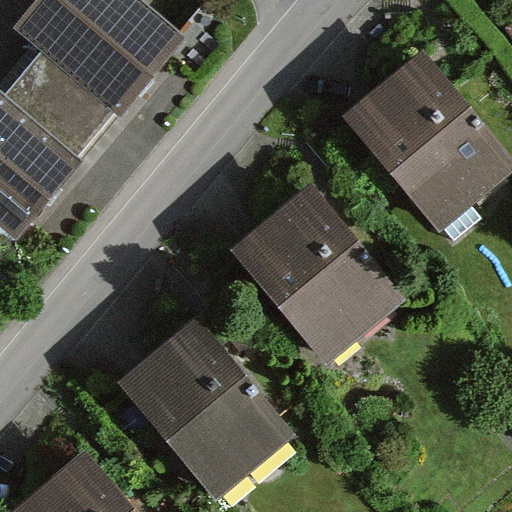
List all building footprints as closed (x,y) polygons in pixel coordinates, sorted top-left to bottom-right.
[(125,0),(45,0),(17,35),(117,118),(179,43),(125,0)] [(511,164),(429,59),(347,123),(439,240),(511,182),(511,164)] [(77,166),(0,102),(0,229),(14,241),(77,166)] [(316,194),(234,258),(326,375),(408,311),(316,194)] [(205,326),(123,390),(215,507),(297,443),(205,326)] [(130,511),(87,459),(22,511),(130,511)]
